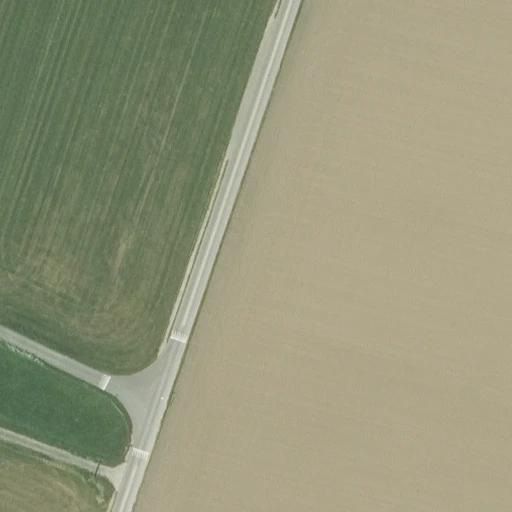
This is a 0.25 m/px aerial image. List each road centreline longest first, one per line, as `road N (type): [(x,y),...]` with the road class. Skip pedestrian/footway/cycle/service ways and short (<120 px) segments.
road 1 (unclassified): [(153,406),(290,0)]
road 2 (unclassified): [(153,406),(0,332)]
